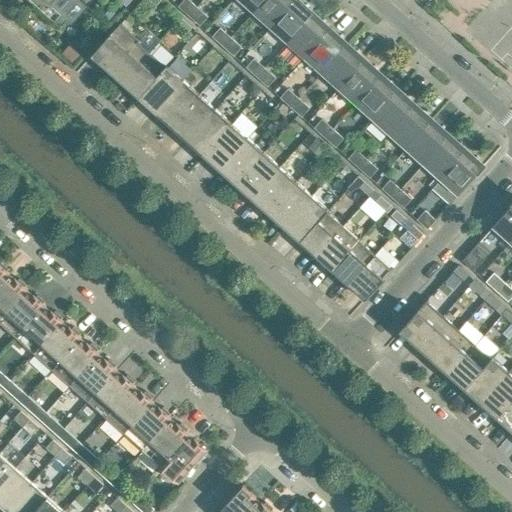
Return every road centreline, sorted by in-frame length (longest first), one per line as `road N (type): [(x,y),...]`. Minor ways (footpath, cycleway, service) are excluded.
road 1 (residential): [(345,348),(0,36)]
road 2 (residential): [(0,210),(251,434)]
road 3 (residential): [(345,348),(511,167)]
road 4 (residential): [(511,496),(345,348)]
road 5 (residential): [(511,128),(365,0)]
